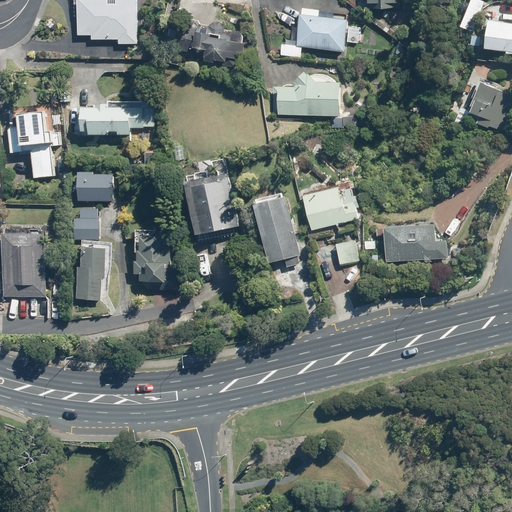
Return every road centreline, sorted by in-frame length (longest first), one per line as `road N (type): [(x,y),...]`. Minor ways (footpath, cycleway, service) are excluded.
road 1 (primary): [(193,393),(511,316)]
road 2 (primary): [(0,382),(54,397),(193,393)]
road 3 (residential): [(211,511),(193,393)]
